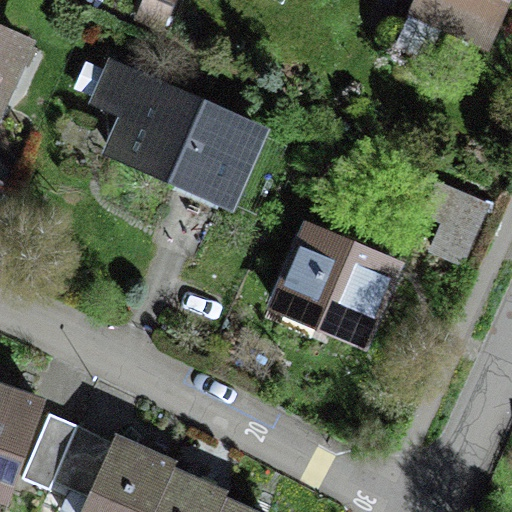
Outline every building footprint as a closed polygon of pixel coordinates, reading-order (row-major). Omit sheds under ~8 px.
[(511,37),(511,0),(434,0),(424,20),(502,57),(511,37)] [(52,50),(0,25),(0,116),(17,125),(52,50)] [(282,143),(121,68),(100,113),(134,128),(120,158),(247,218),(282,143)] [(422,275),(319,231),(281,319),(384,363),(422,275)] [(52,402),(0,380),(0,490),(13,496),(52,402)] [(122,511),(148,462),(82,429),(41,510),(46,511),(122,511)] [(205,511),(214,494),(148,462),(122,511),(205,511)] [(249,511),(214,494),(205,511),(249,511)]
